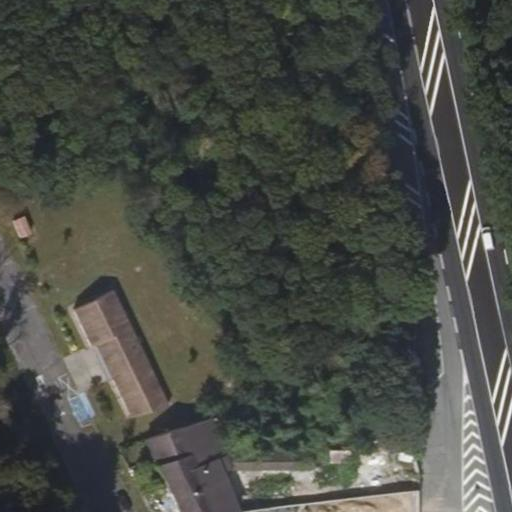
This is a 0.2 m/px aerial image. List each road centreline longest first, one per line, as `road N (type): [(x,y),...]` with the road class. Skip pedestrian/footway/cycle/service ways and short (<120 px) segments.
road 1 (primary): [(399,0),(502,511)]
road 2 (primary): [(511,314),(445,0)]
road 3 (unclassified): [(0,287),(109,511)]
